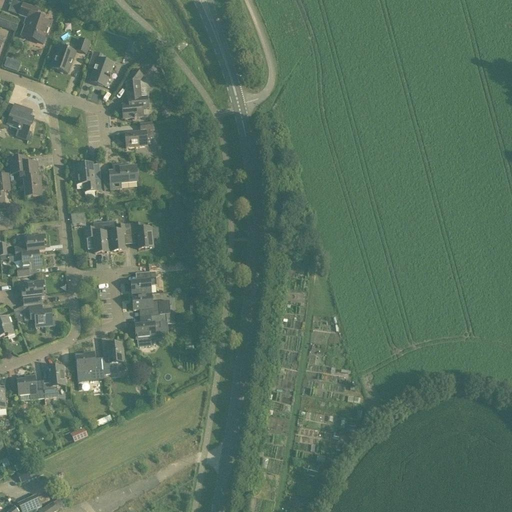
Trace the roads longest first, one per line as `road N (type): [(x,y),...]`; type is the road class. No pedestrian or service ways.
road 1 (tertiary): [(216,511),(253,244),(253,172),(239,106)]
road 2 (unknown): [(308,315),(275,511)]
road 3 (residential): [(71,276),(50,94)]
road 4 (residential): [(0,370),(69,342),(77,324),(71,276)]
road 5 (unclassified): [(239,106),(264,95),(271,75),(244,0)]
